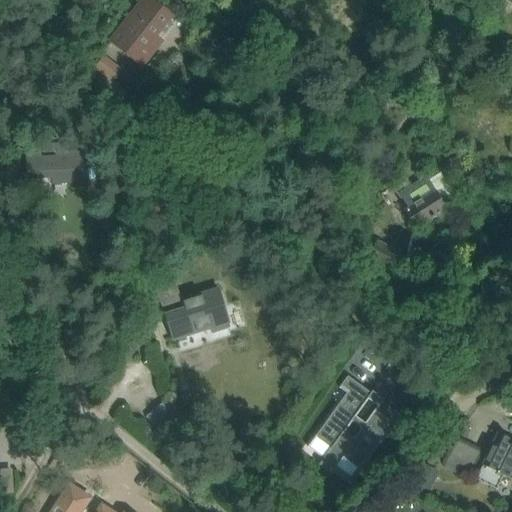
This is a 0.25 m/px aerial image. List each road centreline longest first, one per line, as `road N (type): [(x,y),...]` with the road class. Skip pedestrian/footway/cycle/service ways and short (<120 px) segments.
road 1 (track): [(511,397),(378,340),(49,89)]
road 2 (track): [(477,384),(417,426),(353,511)]
